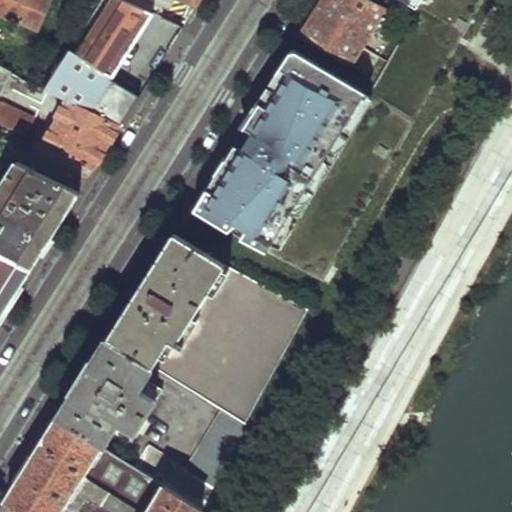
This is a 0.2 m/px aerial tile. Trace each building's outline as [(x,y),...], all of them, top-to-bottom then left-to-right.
[(0,0),(0,14),(33,29),(46,0),(0,0)] [(71,44),(43,88),(63,97),(117,124),(127,108),(123,80),(113,74),(151,12),(121,0),(109,0),(78,50),(71,44)] [(98,0),(71,44),(78,50),(109,0),(98,0)] [(297,36),(348,65),(383,9),(362,0),(318,0),(296,36),(297,36)] [(423,0),(385,0),(413,17),(423,0)] [(263,243),(360,79),(294,40),(197,203),(263,243)] [(0,90),(11,72),(0,66),(0,90)] [(35,141),(92,168),(119,125),(117,124),(63,97),(35,141)] [(0,123),(22,135),(28,123),(0,109),(0,123)] [(22,163),(78,189),(92,168),(35,141),(22,163)] [(0,251),(30,265),(78,189),(22,163),(16,160),(0,185),(0,251)] [(173,230),(106,338),(150,366),(218,409),(241,423),(305,307),(173,230)] [(0,313),(30,265),(0,251),(0,313)] [(56,417),(102,446),(116,423),(133,433),(161,389),(143,378),(150,366),(106,338),(56,417)] [(146,446),(133,466),(198,507),(243,424),(241,423),(218,409),(183,470),(146,446)] [(194,511),(198,507),(133,466),(102,446),(56,417),(30,460),(4,500),(27,511),(194,511)] [(0,507),(0,511),(27,511),(4,500),(0,507)]
